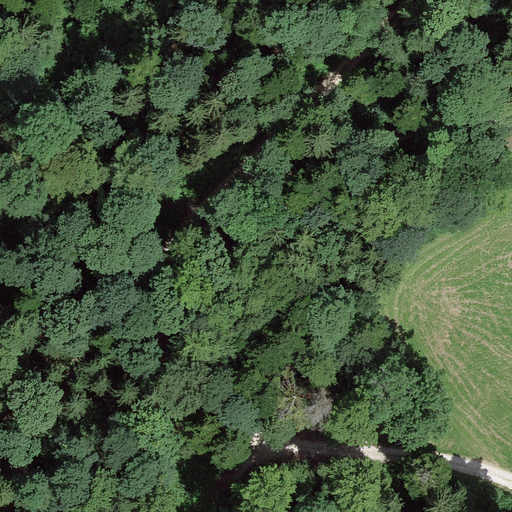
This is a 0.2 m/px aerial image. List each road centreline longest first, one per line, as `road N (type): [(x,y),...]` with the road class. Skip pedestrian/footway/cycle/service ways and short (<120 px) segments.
road 1 (track): [(187,225),(156,320),(160,362),(202,421),(250,448),(410,458),(483,470),(511,487)]
road 2 (track): [(187,225),(224,186),(432,119),(511,114)]
road 3 (track): [(410,0),(224,186)]
road 4 (track): [(0,166),(36,171),(187,225)]
